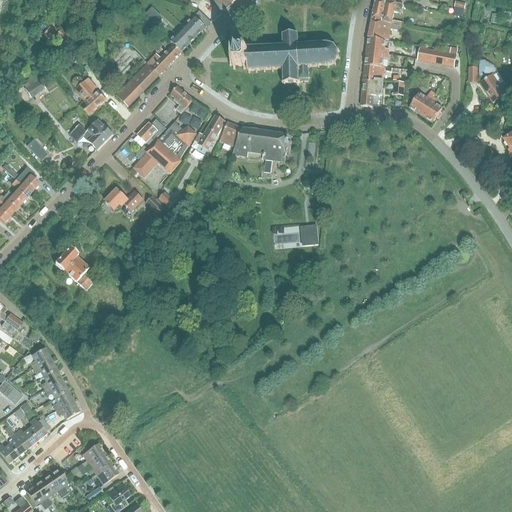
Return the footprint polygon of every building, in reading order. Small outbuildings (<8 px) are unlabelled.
[(212,0),(208,0),(207,2),(223,13),(231,6),(212,0)] [(402,14),(404,5),(377,0),(375,0),(372,21),(394,25),(400,26),(401,22),(393,21),(394,13),(402,14)] [(153,9),(146,16),(154,24),(161,17),(153,9)] [(182,53),(211,23),(200,12),(171,42),(174,46),(182,53)] [(394,27),(394,25),(372,21),(368,38),(386,40),(389,41),(392,26),(394,27)] [(67,50),(74,43),(61,30),(54,37),(67,50)] [(308,46),(300,47),(300,45),(299,45),(298,42),(307,42),(306,37),(298,37),(298,34),(283,35),(283,47),(281,47),(281,45),(280,45),(280,47),(273,48),(273,45),(272,46),(272,48),(265,48),(265,46),(264,46),(264,48),(257,48),(257,46),(256,46),(256,48),(250,49),(250,46),(248,46),(248,49),(246,49),(246,50),(243,50),(243,53),(236,53),(235,50),(233,50),(233,53),(233,54),(230,54),(230,56),(233,56),(233,64),(230,64),(230,67),(233,66),(233,67),(234,70),(236,70),(236,67),(243,66),(244,69),(246,69),(246,66),(247,66),(248,71),(249,73),(250,73),(250,71),(256,71),(256,73),(258,73),(257,71),(264,70),(264,73),(266,73),(265,70),(272,70),(272,72),(274,72),(274,70),(280,70),(280,72),(282,72),(282,70),(283,70),(284,76),(282,76),(282,77),(284,77),(284,83),(282,83),(282,84),(284,84),(284,85),(284,86),(286,86),(286,85),(297,84),(297,86),(299,86),(299,84),(301,83),(309,82),(308,80),(309,80),(309,79),(310,79),(310,78),(309,78),(309,74),(309,73),(308,70),(310,69),(310,68),(318,67),(318,69),(320,69),(320,67),(328,67),(328,69),(329,68),(329,66),(334,64),(335,66),(336,65),(335,63),(338,59),(340,60),(340,58),(338,58),(338,53),(340,52),(339,51),(337,51),(334,47),(335,46),(334,45),(333,47),(328,45),(328,43),(327,43),(327,45),(319,45),(319,44),(317,44),(317,46),(309,46),(309,44),(307,44),(308,46)] [(33,37),(33,51),(43,51),(43,37),(33,37)] [(385,49),(386,40),(368,38),(367,53),(389,55),(389,50),(385,49)] [(157,79),(161,74),(181,54),(182,53),(174,46),(161,59),(157,55),(117,97),(129,109),(139,98),(144,93),(156,80),(157,79)] [(424,62),(426,50),(420,49),(418,61),(424,62)] [(451,49),(450,55),(448,67),(454,68),(458,51),(451,49)] [(430,64),(432,51),(426,50),(424,62),(430,64)] [(436,65),(438,52),(432,51),(430,64),(436,65)] [(442,66),(444,54),(438,52),(436,65),(442,66)] [(388,61),(389,55),(367,53),(365,66),(383,68),(384,60),(388,61)] [(448,67),(450,55),(444,54),(442,66),(448,67)] [(494,65),(485,61),(481,61),(481,66),(480,66),(480,76),(484,78),(493,72),(496,69),(494,65)] [(385,68),(383,68),(365,66),(363,82),(375,82),(375,80),(384,81),(385,68)] [(477,69),(469,69),(469,85),(477,85),(477,69)] [(480,85),(493,105),(506,95),(493,76),(480,85)] [(85,103),(81,107),(89,117),(106,101),(98,93),(96,95),(93,92),(97,89),(90,80),(85,84),(80,79),(77,79),(71,83),(71,87),(76,92),(85,103)] [(389,81),(384,81),(375,80),(375,82),(363,82),(361,107),(381,109),(383,90),(386,90),(386,84),(388,84),(389,81)] [(31,98),(44,90),(39,82),(26,91),(31,98)] [(404,96),(404,84),(394,83),(394,96),(404,96)] [(181,116),(193,101),(178,88),(171,96),(175,100),(173,102),(179,107),(175,112),(181,116)] [(427,99),(419,94),(410,109),(433,124),(443,109),(436,105),(438,101),(429,95),(427,99)] [(209,152),(226,123),(216,117),(204,136),(200,134),(198,137),(195,142),(195,143),(199,145),(199,146),(197,150),(205,155),(208,151),(209,152)] [(98,152),(114,136),(105,127),(104,128),(98,122),(87,133),(80,126),(70,136),(77,144),(84,137),(89,143),(98,152)] [(163,136),(167,132),(156,122),(151,127),(149,125),(137,137),(146,145),(155,135),(158,138),(161,134),(163,136)] [(178,160),(188,147),(188,148),(196,135),(188,128),(184,131),(174,123),(167,132),(163,136),(133,169),(144,179),(157,164),(170,175),(182,163),(178,160)] [(228,123),(220,143),(235,149),(243,129),(237,127),(228,123)] [(243,130),(233,156),(249,158),(250,148),(265,150),(264,160),(267,161),(273,162),(286,163),(289,136),(243,130)] [(37,158),(41,154),(35,148),(31,152),(37,158)] [(19,178),(19,177),(14,173),(11,177),(15,181),(19,178)] [(15,181),(30,195),(40,185),(30,177),(23,184),(21,182),(22,181),(19,178),(15,181)] [(30,195),(15,181),(12,185),(16,188),(17,187),(19,189),(12,197),(22,205),(30,195)] [(117,191),(105,203),(114,212),(119,206),(121,208),(124,205),(131,212),(142,201),(135,193),(127,201),(117,191)] [(22,205),(12,197),(8,192),(3,198),(0,195),(0,203),(13,215),(22,205)] [(164,205),(170,198),(165,193),(159,200),(164,205)] [(152,198),(146,204),(158,217),(164,210),(152,198)] [(13,215),(0,203),(0,206),(2,208),(0,210),(0,221),(4,225),(13,215)] [(297,225),(272,226),(272,240),(297,239),(297,225)] [(305,229),(306,245),(312,244),(312,245),(317,244),(315,228),(311,229),(305,229)] [(116,235),(108,243),(113,247),(120,240),(116,235)] [(63,273),(64,272),(85,292),(92,284),(83,276),(89,270),(76,259),(78,257),(70,249),(55,266),(63,273)] [(0,306),(0,319),(5,324),(9,327),(14,330),(17,332),(22,325),(11,316),(9,319),(4,315),(7,312),(0,306)] [(6,331),(6,332),(10,335),(14,330),(9,327),(6,331)] [(35,333),(29,340),(35,345),(40,338),(35,333)] [(30,365),(33,371),(51,361),(45,350),(31,357),(34,363),(30,365)] [(56,372),(51,361),(33,371),(36,376),(40,374),(43,379),(56,372)] [(62,382),(56,372),(43,379),(46,384),(42,386),(45,392),(62,382)] [(20,379),(15,382),(18,387),(23,384),(20,379)] [(0,394),(2,395),(9,386),(5,382),(0,387),(0,394)] [(67,393),(62,382),(45,392),(47,397),(52,395),(54,400),(67,393)] [(6,399),(14,390),(9,386),(2,395),(6,399)] [(10,403),(18,394),(14,390),(6,399),(10,403)] [(73,403),(67,393),(54,400),(57,405),(53,407),(56,412),(73,403)] [(15,407),(23,397),(18,394),(10,403),(15,407)] [(79,414),(73,403),(56,412),(59,418),(63,416),(66,421),(79,414)] [(27,404),(23,407),(28,413),(32,410),(27,404)] [(33,428),(28,432),(37,443),(47,435),(35,420),(30,424),(33,428)] [(37,443),(28,432),(24,435),(21,431),(16,435),(28,451),(37,443)] [(28,451),(16,435),(11,439),(14,443),(9,446),(19,458),(28,451)] [(19,458),(9,446),(5,450),(2,446),(0,447),(0,454),(9,466),(19,458)] [(89,467),(105,456),(98,446),(82,457),(89,467)] [(96,476),(111,466),(105,456),(89,467),(96,476)] [(118,476),(111,466),(96,476),(103,487),(118,476)] [(58,470),(50,476),(65,497),(69,495),(64,488),(69,485),(58,470)] [(65,497),(50,476),(42,481),(52,496),(57,493),(61,500),(65,497)] [(52,496),(42,481),(34,487),(49,508),(52,506),(48,499),(52,496)] [(49,508),(34,487),(25,493),(36,508),(40,504),(45,511),(49,508)] [(109,506),(113,511),(120,511),(128,506),(125,501),(129,498),(122,487),(108,497),(113,504),(109,506)] [(87,499),(90,504),(103,494),(100,489),(87,499)] [(32,511),(22,498),(17,503),(23,510),(20,511),(32,511)]
